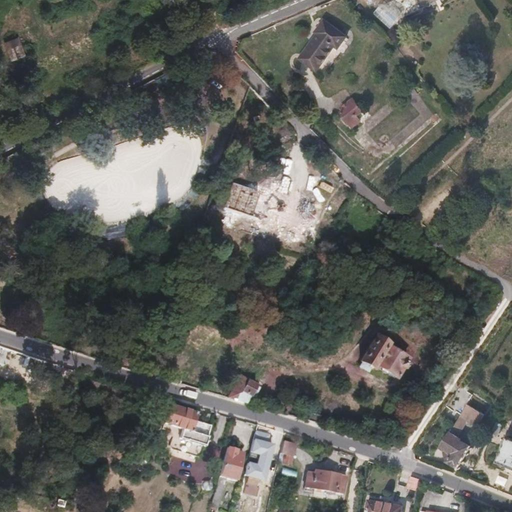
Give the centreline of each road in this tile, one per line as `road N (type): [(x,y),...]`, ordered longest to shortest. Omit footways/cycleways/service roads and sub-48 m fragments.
road 1 (tertiary): [(399,459),(0,335)]
road 2 (unclassified): [(221,36),(313,145),(397,218),(510,290)]
road 3 (residential): [(0,152),(221,36)]
road 4 (unclassified): [(510,290),(399,459)]
road 5 (tertiary): [(511,505),(399,459)]
